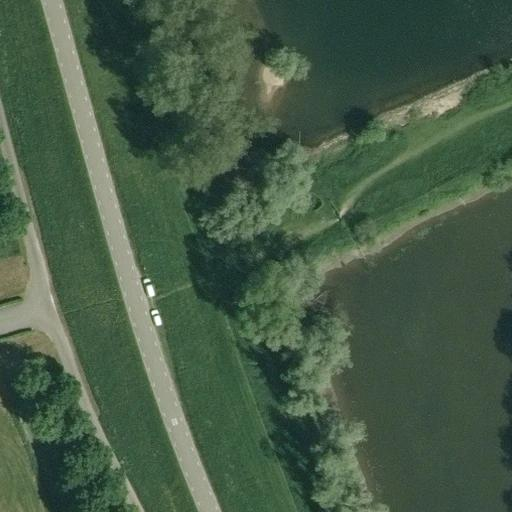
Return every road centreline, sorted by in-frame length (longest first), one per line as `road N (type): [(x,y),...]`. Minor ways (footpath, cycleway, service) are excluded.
road 1 (track): [(511,110),(217,264),(173,199),(118,0)]
road 2 (tertiary): [(210,511),(162,391),(51,0)]
road 3 (unclassified): [(0,114),(70,356),(133,511)]
